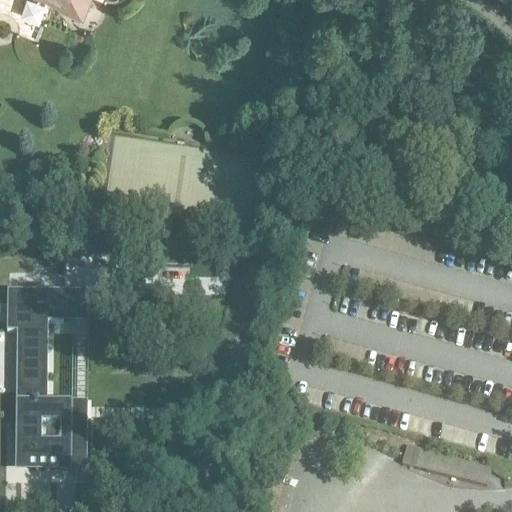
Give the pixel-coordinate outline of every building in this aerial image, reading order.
[(90,0),(39,0),(83,18),(90,0)] [(324,224),(329,209),(323,207),(323,205),(317,203),(312,220),(324,224)] [(191,255),(159,254),(159,267),(191,268),(191,255)] [(63,324),(64,293),(8,292),(8,333),(17,333),(16,461),(66,462),(66,474),(87,474),(88,422),(73,422),(73,404),(48,403),(49,324),(63,324)] [(402,466),(487,488),(492,468),(407,447),(402,466)]
